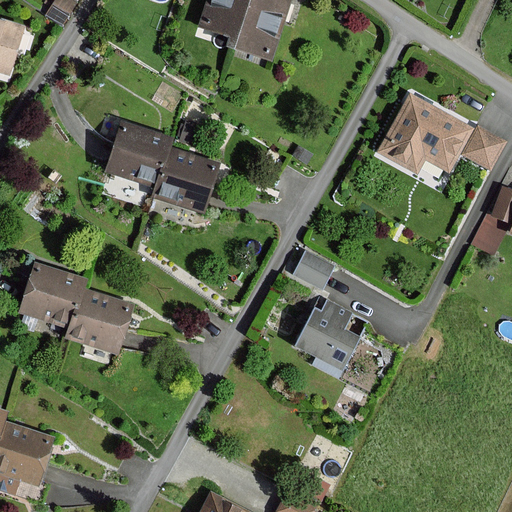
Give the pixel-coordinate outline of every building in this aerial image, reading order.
[(223,47),(231,50),(246,0),(206,0),(198,28),(227,37),(223,47)] [(246,0),(231,50),(269,62),(288,0),(246,0)] [(0,22),(0,75),(7,78),(23,30),(0,22)] [(470,129),(408,95),(376,153),(415,174),(423,161),(446,173),(470,129)] [(118,125),(104,173),(154,188),(165,150),(168,140),(118,125)] [(504,143),(477,128),(461,155),(488,170),(504,143)] [(201,212),(215,165),(165,150),(154,188),(151,197),(201,212)] [(332,268),(305,253),(294,275),(321,289),(332,268)] [(35,264),(21,312),(71,327),(82,289),(85,279),(35,264)] [(118,351),(132,303),(82,289),(71,327),(68,336),(118,351)] [(351,314),(326,301),(320,313),(313,309),(293,348),(342,372),(358,340),(342,332),(351,314)] [(0,472),(40,484),(54,437),(4,422),(0,435),(0,472)] [(329,486),(316,478),(307,494),(320,502),(329,486)] [(312,511),(315,507),(288,492),(276,511),(312,511)] [(245,511),(209,493),(199,511),(245,511)]
